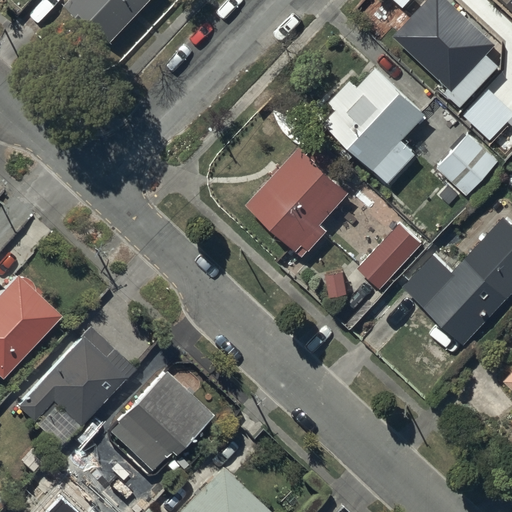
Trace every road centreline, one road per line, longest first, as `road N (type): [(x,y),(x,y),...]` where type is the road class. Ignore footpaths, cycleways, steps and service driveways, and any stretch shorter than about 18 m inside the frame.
road 1 (residential): [(96,182),(447,511)]
road 2 (residential): [(268,0),(96,182)]
road 3 (residential): [(0,93),(96,182)]
